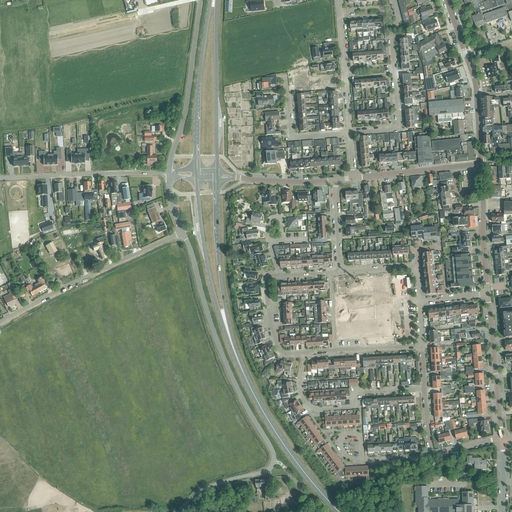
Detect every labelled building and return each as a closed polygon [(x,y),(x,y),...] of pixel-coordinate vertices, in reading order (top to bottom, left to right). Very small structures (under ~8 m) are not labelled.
[(246,0),(247,3),(250,2),(251,5),(249,5),(250,9),(251,9),(251,12),(265,10),(264,1),(255,1),(255,0),(246,0)] [(463,0),(465,4),(470,2),(472,7),(473,7),(476,15),(472,17),(476,28),(486,25),(485,24),(486,23),(487,24),(498,20),(499,22),(504,20),(503,18),(509,16),(511,21),(511,0),(501,0),(498,1),(497,0),(463,0)] [(421,18),(422,21),(429,19),(427,16),(434,13),(432,6),(426,8),(426,7),(421,8),(422,10),(417,11),(419,15),(421,14),(422,17),(421,18)] [(375,29),(379,28),(379,32),(381,32),(382,34),(385,34),(384,22),(381,22),(380,19),(374,20),(375,29)] [(429,19),(422,21),(424,25),(425,24),(427,31),(429,31),(429,32),(434,31),(434,29),(439,27),(436,20),(430,22),(429,19)] [(439,33),(424,42),(417,46),(419,54),(423,63),(424,67),(432,65),(434,58),(430,49),(436,46),(440,55),(448,50),(444,45),(445,44),(439,33)] [(400,40),(400,46),(408,45),(408,39),(415,39),(415,36),(403,37),(404,39),(400,40)] [(377,52),(378,60),(384,60),(384,58),(387,58),(386,45),(383,46),(382,44),(379,45),(379,48),(377,48),(377,52)] [(329,56),(333,55),(332,50),(323,51),(323,54),(322,55),(323,58),(329,58),(329,56)] [(486,66),(489,79),(498,77),(497,72),(499,71),(496,62),(499,61),(498,56),(491,58),(492,63),(493,63),(493,65),(486,66)] [(438,64),(441,71),(442,74),(446,72),(446,71),(448,71),(447,69),(455,66),(455,65),(456,64),(455,63),(454,63),(453,60),(448,62),(448,61),(438,64)] [(402,76),(403,82),(411,81),(411,77),(417,76),(417,75),(423,74),(423,71),(416,72),(416,71),(413,72),(413,74),(410,75),(402,76)] [(458,71),(445,75),(448,83),(460,79),(458,71)] [(276,85),(276,78),(276,74),(270,76),(271,78),(262,79),(263,82),(259,83),(260,90),(271,89),(271,87),(271,85),(276,85)] [(425,78),(427,91),(435,89),(433,76),(425,78)] [(385,79),(379,80),(380,88),(384,87),(384,90),(386,89),(386,93),(389,93),(388,81),(385,81),(385,79)] [(361,89),(362,89),(361,81),(355,81),(355,84),(353,85),(354,98),(357,98),(356,91),(361,90),(361,89)] [(455,98),(464,98),(463,89),(457,89),(457,87),(452,87),(452,91),(456,91),(456,93),(455,94),(455,98)] [(263,92),(256,93),(257,98),(258,98),(258,102),(259,105),(259,106),(263,105),(273,104),(273,100),(272,96),(266,97),(266,96),(265,97),(264,96),(263,96),(263,92)] [(297,95),(298,101),(309,100),(309,99),(305,100),(305,96),(309,96),(309,95),(312,95),(311,93),(303,93),(303,95),(297,95)] [(496,97),(481,99),(483,127),(495,126),(496,97)] [(511,107),(510,98),(510,97),(508,97),(508,99),(503,99),(503,108),(508,107),(508,111),(511,111),(511,107)] [(298,101),(298,107),(306,107),(306,105),(305,102),(315,101),(315,99),(309,99),(309,100),(298,101)] [(429,116),(438,116),(465,114),(464,100),(428,102),(429,116)] [(364,121),(364,113),(363,113),(363,106),(360,107),(361,111),(358,111),(357,102),(354,102),(355,111),(357,111),(358,121),(364,121)] [(382,111),(382,119),(388,119),(388,117),(391,116),(390,104),(387,104),(387,107),(385,107),(385,111),(382,111)] [(405,111),(406,116),(414,116),(418,116),(418,112),(419,112),(419,107),(411,107),(411,111),(405,111)] [(266,121),(268,121),(274,120),(279,120),(279,112),(265,113),(266,121)] [(438,123),(454,122),(454,126),(450,127),(450,129),(454,129),(454,135),(464,135),(463,128),(466,128),(465,114),(438,116),(438,123)] [(311,117),(311,119),(299,119),(300,125),(311,125),(311,124),(307,124),(307,120),(311,120),(319,119),(318,117),(311,117)] [(274,120),(268,121),(268,125),(266,125),(267,135),(281,134),(281,131),(275,132),(275,131),(274,120)] [(311,125),(300,125),(300,132),(308,131),(307,126),(311,126),(319,125),(319,123),(316,123),(311,124),(311,125)] [(490,145),(484,146),(484,154),(487,154),(491,154),(495,154),(499,154),(498,145),(498,140),(504,140),(503,136),(503,126),(493,127),(493,129),(493,133),(493,139),(491,139),(490,139),(490,145)] [(419,135),(414,135),(415,148),(415,150),(418,150),(418,153),(419,161),(419,162),(419,163),(419,164),(419,165),(420,165),(420,164),(421,164),(421,165),(422,165),(422,164),(423,164),(424,164),(425,165),(426,164),(428,164),(429,164),(429,163),(433,163),(435,163),(435,162),(435,161),(435,155),(434,154),(432,154),(432,152),(431,148),(431,149),(430,137),(431,137),(431,133),(419,134),(419,135)] [(504,140),(498,140),(498,145),(499,154),(504,153),(509,153),(511,153),(511,152),(511,133),(508,134),(508,136),(503,136),(504,140)] [(468,135),(432,138),(433,152),(447,151),(448,160),(451,160),(452,163),(456,163),(459,163),(472,161),(476,161),(476,158),(474,143),(469,143),(468,135)] [(262,139),(263,149),(271,148),(271,146),(275,146),(276,147),(279,147),(279,143),(276,143),(275,138),(262,139)] [(34,146),(26,146),(26,157),(35,156),(34,146)] [(147,156),(144,156),(144,162),(147,162),(147,163),(147,165),(152,165),(152,163),(156,163),(156,160),(156,156),(153,156),(153,146),(147,146),(147,156)] [(334,158),(335,166),(337,165),(337,166),(343,166),(342,158),(340,158),(337,158),(336,152),(336,150),(340,150),(339,146),(333,146),(333,150),(334,153),(334,158)] [(50,155),(50,165),(57,165),(57,160),(57,158),(61,158),(61,148),(56,148),(57,152),(54,152),(54,155),(50,155)] [(88,150),(77,150),(77,155),(78,165),(81,165),(81,164),(85,164),(85,162),(89,162),(88,150)] [(75,165),(78,165),(77,155),(71,155),(70,151),(66,151),(67,163),(71,163),(71,164),(75,164),(75,165)] [(276,151),(267,152),(267,164),(268,165),(277,164),(277,163),(277,160),(285,159),(284,151),(279,151),(276,152),(276,151)] [(39,152),(39,159),(43,159),(43,161),(43,165),(50,165),(50,155),(47,155),(46,152),(39,152)] [(298,169),(297,161),(297,154),(292,155),(293,162),(289,162),(290,170),(295,170),(295,169),(298,169)] [(502,167),(499,167),(499,174),(499,178),(499,179),(500,179),(500,180),(501,186),(511,185),(511,166),(507,166),(502,167)] [(490,167),(487,167),(488,184),(490,184),(496,183),(496,178),(496,174),(499,174),(499,167),(495,167),(493,167),(490,167)] [(440,180),(437,181),(438,186),(441,186),(440,181),(447,180),(448,180),(448,179),(452,179),(451,173),(447,173),(439,174),(440,180)] [(438,186),(437,181),(437,179),(436,179),(436,180),(433,181),(432,175),(427,176),(428,185),(432,184),(433,187),(438,186)] [(412,188),(413,188),(413,190),(417,189),(417,187),(422,187),(422,188),(425,187),(425,183),(422,183),(421,177),(418,177),(410,178),(412,188)] [(81,201),(84,201),(85,221),(91,221),(90,201),(97,201),(97,190),(91,191),(91,182),(84,183),(84,193),(81,193),(81,201)] [(58,192),(59,199),(59,201),(64,201),(63,188),(61,188),(61,184),(54,185),(55,193),(58,192)] [(46,185),(38,185),(38,195),(38,196),(42,195),(43,207),(47,207),(46,185)] [(385,192),(380,193),(382,210),(383,210),(383,212),(388,211),(388,207),(389,207),(390,206),(391,207),(393,206),(394,205),(394,204),(393,203),(391,203),(390,204),(389,204),(387,204),(387,202),(393,201),(392,198),(391,185),(388,186),(384,186),(385,192)] [(143,190),(142,190),(142,194),(143,194),(143,198),(139,198),(139,201),(150,201),(150,198),(151,198),(151,195),(152,195),(152,189),(151,189),(151,186),(143,186),(143,190)] [(364,193),(362,193),(363,200),(367,199),(370,199),(373,198),(372,194),(370,194),(370,193),(369,186),(366,186),(363,187),(364,193)] [(501,186),(500,186),(490,187),(491,188),(491,193),(491,198),(501,198),(501,192),(501,186)] [(117,199),(116,199),(116,205),(129,203),(131,203),(130,200),(128,187),(122,188),(123,193),(117,193),(116,193),(117,199)] [(72,190),(67,191),(68,202),(68,203),(69,204),(69,205),(70,205),(71,205),(72,205),(72,204),(73,203),(73,202),(76,201),(76,193),(76,190),(72,190)] [(292,201),(291,191),(283,192),(283,198),(282,198),(282,203),(290,202),(290,209),(295,209),(295,201),(292,201)] [(352,192),(352,200),(353,200),(353,204),(359,203),(359,207),(363,207),(362,194),(358,195),(358,191),(352,192)] [(264,197),(264,203),(269,202),(269,205),(277,205),(276,198),(274,198),(274,195),(272,195),(271,192),(263,193),(263,194),(263,195),(262,195),(262,196),(262,197),(263,197),(264,197)] [(322,192),(314,192),(314,203),(322,203),(326,202),(325,194),(322,194),(322,193),(322,192)] [(353,211),(353,207),(353,204),(353,200),(352,200),(352,192),(346,192),(346,198),(341,198),(341,200),(346,200),(350,200),(351,212),(347,212),(347,215),(353,215),(353,212),(353,211)] [(302,193),(298,193),(298,197),(297,197),(297,201),(299,201),(299,202),(307,201),(307,205),(311,205),(311,196),(308,196),(307,194),(303,194),(302,193)] [(451,199),(442,200),(438,201),(438,203),(442,203),(443,206),(444,210),(449,209),(449,206),(452,205),(452,204),(451,204),(450,200),(451,199)] [(129,203),(116,205),(117,210),(118,219),(125,218),(124,210),(130,209),(129,203)] [(152,223),(154,223),(157,221),(160,220),(155,208),(154,208),(153,204),(146,207),(148,210),(147,210),(152,223)] [(456,206),(455,206),(456,211),(461,211),(464,210),(465,216),(474,216),(474,215),(474,208),(474,207),(463,208),(462,205),(456,206)] [(253,222),(260,224),(262,215),(257,214),(257,213),(253,212),(251,219),(247,218),(246,224),(252,225),(253,222)] [(318,217),(318,223),(327,222),(327,217),(326,217),(325,214),(319,214),(319,217),(318,217)] [(355,219),(363,218),(363,214),(354,215),(354,218),(346,218),(346,224),(355,224),(355,219)] [(301,220),(301,215),(295,215),(295,218),(288,219),(289,224),(288,224),(288,229),(293,228),(298,227),(297,220),(301,220)] [(492,219),(491,219),(491,221),(492,221),(492,222),(495,222),(501,222),(502,224),(507,224),(507,223),(507,221),(507,215),(504,215),(503,215),(498,215),(495,215),(492,215),(492,219)] [(474,216),(458,218),(453,218),(450,218),(451,221),(450,221),(451,225),(454,225),(454,227),(459,226),(466,226),(466,229),(468,228),(468,229),(471,229),(471,228),(475,228),(474,216)] [(157,221),(154,223),(158,232),(165,230),(163,223),(158,225),(157,221)] [(51,222),(41,226),(44,232),(53,229),(51,222)] [(394,225),(392,225),(392,224),(387,224),(387,227),(386,227),(386,233),(394,232),(395,231),(395,230),(394,229),(394,225)] [(435,228),(430,228),(429,229),(431,240),(433,240),(433,239),(437,239),(436,236),(440,236),(439,224),(435,225),(435,228)] [(502,225),(492,225),(492,232),(493,232),(493,234),(508,235),(511,234),(511,231),(508,231),(507,225),(504,225),(502,225)] [(358,230),(361,230),(366,230),(366,226),(351,227),(351,228),(346,229),(347,236),(355,236),(355,235),(356,235),(356,233),(358,233),(358,230)] [(242,229),(243,235),(247,235),(247,240),(259,238),(258,230),(249,232),(248,228),(242,229)] [(128,229),(122,230),(124,247),(129,246),(128,240),(131,240),(129,232),(128,232),(128,229)] [(328,233),(319,234),(319,239),(316,239),(317,242),(327,242),(327,239),(328,239),(328,233)] [(95,245),(92,247),(94,251),(96,250),(98,251),(101,260),(104,259),(107,258),(102,245),(101,243),(105,242),(103,237),(96,239),(98,244),(95,245)] [(461,247),(452,248),(453,252),(461,251),(461,255),(469,254),(468,249),(468,247),(471,247),(470,241),(467,241),(463,242),(463,241),(460,242),(459,242),(459,244),(458,244),(461,247)] [(251,242),(243,244),(245,250),(247,249),(248,254),(251,254),(253,253),(253,254),(249,255),(250,257),(254,256),(256,255),(256,253),(263,251),(261,243),(252,245),(251,242)] [(52,243),(46,246),(51,255),(57,252),(52,243)] [(500,249),(494,250),(495,255),(504,254),(504,253),(507,253),(507,248),(507,246),(507,245),(506,245),(500,245),(501,249),(500,249)] [(423,264),(423,269),(433,268),(432,263),(433,263),(432,255),(440,254),(439,252),(423,253),(424,264),(423,264)] [(254,256),(250,257),(250,258),(254,257),(255,259),(255,261),(257,260),(259,265),(262,264),(262,267),(268,265),(265,256),(261,257),(260,254),(256,255),(254,256)] [(332,254),(323,254),(324,265),(324,266),(327,266),(327,265),(329,265),(329,263),(332,263),(332,254)] [(449,260),(445,260),(446,261),(446,272),(447,276),(448,286),(448,287),(448,288),(454,288),(454,287),(460,287),(460,284),(468,284),(472,284),(472,279),(472,278),(472,276),(473,276),(473,271),(471,271),(471,268),(472,268),(472,264),(471,264),(471,261),(472,261),(471,257),(470,257),(470,254),(471,254),(469,254),(461,255),(455,255),(456,258),(456,259),(456,266),(457,266),(456,266),(457,273),(457,274),(458,280),(458,281),(458,284),(451,284),(450,276),(450,272),(449,260)] [(286,267),(285,256),(276,256),(278,261),(280,261),(280,267),(281,267),(281,268),(283,268),(283,267),(286,267)] [(247,279),(257,280),(258,273),(250,272),(250,269),(244,268),(244,273),(248,274),(247,279)] [(35,285),(35,286),(39,292),(46,288),(43,284),(45,283),(42,277),(37,280),(38,283),(35,285)] [(340,280),(336,281),(337,294),(344,294),(343,291),(374,290),(375,290),(375,292),(375,298),(377,298),(377,304),(379,324),(346,326),(346,323),(339,324),(340,339),(343,338),(346,338),(349,338),(349,337),(353,337),(353,338),(356,338),(356,337),(359,337),(362,337),(366,337),(369,337),(369,336),(372,336),(372,337),(376,336),(379,336),(391,336),(391,333),(390,326),(391,326),(390,323),(389,323),(389,320),(391,320),(391,318),(390,318),(390,315),(391,315),(390,308),(392,308),(391,303),(392,303),(389,303),(389,301),(390,301),(390,297),(389,291),(388,291),(388,289),(389,289),(388,286),(388,280),(388,278),(371,279),(366,279),(358,279),(358,280),(353,280),(345,280),(340,281),(340,280)] [(325,281),(319,282),(320,291),(325,290),(325,289),(329,289),(329,282),(325,283),(325,281)] [(253,282),(246,283),(246,286),(244,286),(246,295),(259,294),(258,284),(258,285),(253,286),(253,282)] [(287,295),(286,283),(281,284),(281,285),(278,285),(278,295),(287,295)] [(31,284),(27,286),(26,284),(23,286),(25,291),(27,290),(28,293),(30,292),(32,296),(39,292),(35,286),(33,288),(31,284)] [(435,289),(426,290),(426,295),(445,292),(444,285),(439,286),(439,288),(435,288),(435,289)] [(9,294),(4,297),(7,304),(8,307),(15,303),(14,301),(17,299),(12,289),(11,289),(8,291),(9,294)] [(249,304),(250,309),(261,308),(260,300),(251,301),(251,298),(244,299),(245,304),(249,304)] [(511,299),(499,301),(499,302),(499,303),(499,304),(500,306),(500,309),(511,307),(511,299)] [(470,328),(476,327),(474,313),(478,313),(477,305),(473,306),(473,304),(467,305),(469,325),(470,328)] [(466,317),(469,317),(468,314),(467,305),(460,306),(461,315),(461,320),(466,319),(466,317)] [(406,306),(402,307),(400,309),(400,313),(403,315),(407,315),(409,312),(409,309),(406,306)] [(452,307),(453,316),(454,324),(455,325),(462,324),(461,320),(461,315),(460,306),(452,307)] [(446,317),(447,317),(447,318),(446,318),(447,321),(447,324),(454,324),(453,316),(452,307),(445,308),(446,317)] [(439,322),(438,308),(428,309),(429,319),(430,322),(430,328),(440,327),(439,322)] [(447,318),(447,317),(446,317),(445,308),(438,308),(439,322),(440,327),(447,326),(447,324),(447,321),(446,318),(447,318)] [(502,315),(501,315),(501,319),(502,318),(502,321),(503,320),(503,321),(503,324),(504,326),(503,326),(503,329),(504,329),(504,330),(503,330),(504,338),(511,336),(511,311),(501,312),(502,315)] [(262,322),(261,315),(257,315),(257,312),(249,313),(250,316),(252,316),(253,323),(262,322)] [(254,333),(255,336),(265,333),(263,328),(258,329),(257,327),(251,328),(252,333),(254,333)] [(470,328),(462,329),(454,329),(455,335),(459,334),(467,334),(468,338),(472,337),(472,339),(480,338),(479,332),(471,332),(470,328)] [(265,333),(255,336),(257,341),(255,342),(256,345),(262,343),(261,340),(266,338),(265,333)] [(285,346),(290,345),(290,337),(283,337),(283,335),(280,335),(281,343),(285,343),(285,346)] [(329,337),(323,338),(323,346),(329,346),(328,343),(333,343),(332,335),(329,335),(329,337)] [(430,344),(438,343),(440,343),(440,345),(451,345),(451,341),(441,342),(441,336),(438,337),(430,337),(430,344)] [(470,350),(473,349),(473,351),(481,351),(480,345),(473,345),(473,346),(467,346),(466,343),(456,344),(457,348),(464,348),(465,349),(470,349),(470,350)] [(259,349),(258,350),(261,357),(263,356),(272,352),(270,347),(267,349),(266,346),(263,347),(263,345),(259,347),(259,349)] [(440,345),(441,348),(439,348),(430,348),(431,354),(439,354),(439,357),(442,357),(442,354),(442,351),(445,350),(445,348),(446,348),(451,347),(451,345),(440,345)] [(272,352),(263,356),(266,362),(264,362),(266,365),(271,363),(270,360),(275,357),(272,352)] [(354,358),(350,358),(351,368),(356,367),(357,371),(360,370),(359,362),(356,362),(356,359),(354,359),(354,358)] [(334,363),(331,363),(332,369),(340,368),(340,359),(336,359),(337,360),(334,360),(334,363)] [(323,360),(323,361),(323,369),(329,369),(329,377),(332,377),(332,372),(332,370),(332,369),(331,363),(329,363),(328,360),(326,361),(326,360),(323,360)] [(281,371),(284,372),(287,362),(281,361),(280,366),(277,365),(276,371),(281,373),(281,371)] [(318,370),(317,361),(312,361),(312,364),(308,365),(308,372),(311,372),(311,370),(318,370)] [(287,362),(284,372),(288,372),(287,375),(289,376),(289,377),(292,378),(294,369),(291,369),(292,363),(287,362)] [(474,363),(475,367),(466,367),(466,372),(474,372),(474,370),(475,369),(482,368),(482,362),(474,363)] [(440,372),(440,374),(451,373),(450,373),(449,368),(446,368),(443,368),(440,368),(439,366),(439,365),(431,366),(432,372),(440,372)] [(468,378),(475,378),(476,380),(483,380),(483,374),(475,374),(474,374),(474,372),(466,372),(465,372),(466,375),(468,375),(468,378)] [(440,374),(440,377),(432,377),(433,383),(440,383),(440,380),(443,380),(443,379),(447,379),(448,377),(452,376),(451,373),(440,374)] [(282,384),(283,389),(293,388),(292,382),(286,383),(286,380),(277,382),(278,385),(282,384)] [(476,380),(476,383),(473,383),(473,384),(469,384),(469,386),(465,387),(465,390),(476,389),(473,389),(473,387),(476,386),(484,385),(483,380),(476,380)] [(441,389),(441,391),(451,391),(451,385),(443,386),(444,385),(440,385),(440,383),(433,383),(433,389),(441,389)] [(293,388),(283,389),(284,395),(282,395),(282,398),(289,397),(288,394),(294,393),(293,388)] [(341,389),(341,400),(341,401),(345,401),(345,400),(347,400),(347,397),(350,397),(349,388),(341,388),(341,389)] [(474,394),(477,394),(477,397),(485,397),(484,391),(477,391),(476,389),(465,390),(465,394),(474,393),(474,394)] [(320,401),(319,390),(313,391),(309,391),(310,399),(314,399),(314,402),(320,401)] [(433,394),(433,400),(441,400),(441,396),(446,396),(447,395),(449,395),(449,394),(452,394),(451,391),(441,391),(441,394),(433,394)] [(284,405),(286,410),(290,408),(292,411),(300,406),(297,400),(293,403),(291,401),(290,402),(284,405)] [(365,407),(366,407),(366,410),(363,410),(363,418),(363,425),(368,425),(368,417),(367,418),(366,412),(369,412),(369,409),(368,409),(369,407),(372,406),(371,400),(365,400),(365,407)] [(292,415),(290,416),(294,422),(301,417),(300,415),(301,415),(300,413),(304,411),(300,406),(292,411),(291,412),(291,414),(292,415)] [(443,422),(445,422),(449,421),(450,420),(450,418),(449,418),(449,414),(446,414),(446,411),(442,411),(434,412),(434,418),(442,417),(443,422)] [(300,424),(302,427),(310,421),(307,416),(299,422),(297,424),(299,426),(300,424)] [(450,420),(449,421),(451,430),(454,429),(454,432),(456,440),(462,438),(460,430),(459,427),(456,428),(454,419),(450,420)] [(304,429),(306,432),(314,426),(310,421),(302,427),(301,428),(302,430),(304,429)] [(480,422),(481,432),(485,432),(485,433),(489,432),(489,427),(488,427),(487,421),(480,422)] [(306,436),(307,437),(317,430),(314,426),(306,432),(308,434),(306,436)] [(311,438),(313,441),(321,435),(317,430),(307,437),(309,439),(311,438)] [(443,434),(441,435),(440,431),(437,432),(438,436),(439,443),(445,442),(443,434)] [(316,445),(324,440),(321,435),(313,441),(314,444),(313,445),(314,447),(316,445),(316,446),(316,445)] [(316,445),(320,450),(327,444),(324,440),(316,445)] [(321,452),(323,455),(331,449),(327,444),(320,450),(319,450),(317,451),(319,453),(321,452)] [(323,458),(324,460),(334,453),(331,449),(323,455),(325,457),(323,458)] [(327,461),(329,464),(337,458),(334,453),(324,460),(326,462),(327,461)] [(475,464),(475,469),(486,469),(486,461),(480,461),(480,459),(472,459),(471,457),(467,457),(467,464),(472,464),(472,463),(475,464)] [(331,470),(333,468),(341,462),(337,458),(329,464),(331,466),(330,468),(331,470)] [(337,473),(344,467),(341,462),(333,468),(335,471),(333,472),(334,474),(336,473),(337,473)] [(340,477),(346,477),(345,468),(344,467),(337,473),(340,477)] [(257,488),(257,490),(263,489),(263,487),(264,487),(264,489),(269,489),(269,487),(269,480),(256,481),(257,488)] [(473,492),(468,492),(462,492),(463,501),(459,501),(459,500),(428,500),(428,487),(416,487),(416,507),(418,507),(418,511),(472,511),(473,506),(474,506),(473,492)]
